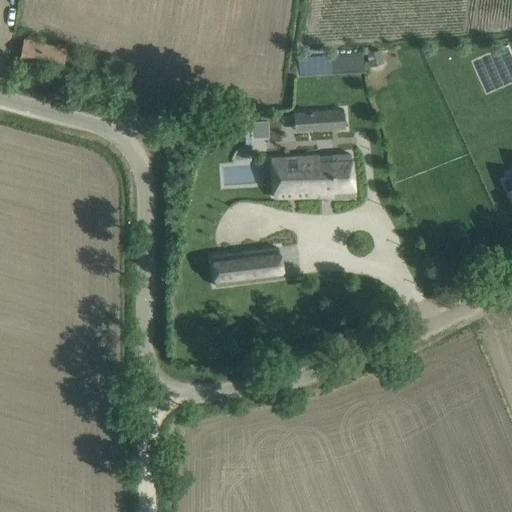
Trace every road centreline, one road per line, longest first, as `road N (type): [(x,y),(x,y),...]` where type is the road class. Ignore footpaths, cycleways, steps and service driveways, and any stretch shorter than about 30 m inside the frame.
road 1 (unclassified): [(158,388),(142,353),(144,191),(135,155),(93,124),(0,97)]
road 2 (unclassified): [(158,388),(203,396),(276,386),(511,286)]
road 3 (track): [(147,511),(145,432),(158,388)]
